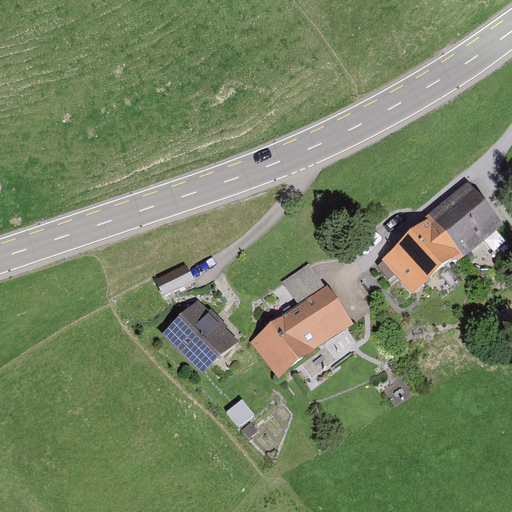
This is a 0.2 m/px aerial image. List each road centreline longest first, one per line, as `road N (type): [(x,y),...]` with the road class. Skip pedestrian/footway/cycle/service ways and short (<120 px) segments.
road 1 (secondary): [(0,258),(331,140),(511,32)]
road 2 (unknown): [(317,165),(248,242),(199,278)]
